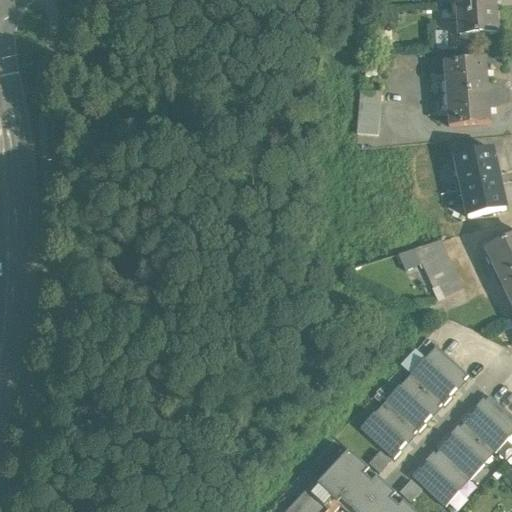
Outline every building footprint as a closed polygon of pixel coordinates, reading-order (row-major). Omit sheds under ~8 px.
[(493,0),(456,0),(459,38),(496,35),(493,0)] [(387,33),(371,34),(371,40),(361,42),(362,57),(377,56),(376,53),(388,52),(387,33)] [(485,61),(444,64),(447,97),(487,94),(485,61)] [(381,94),(360,93),(356,135),(377,137),(381,94)] [(487,94),(447,97),(449,128),(489,125),(487,94)] [(491,150),(454,158),(468,219),(505,211),(491,150)] [(402,158),(382,161),(384,171),(403,167),(402,158)] [(403,167),(384,171),(385,180),(405,177),(403,167)] [(511,241),(489,252),(511,302),(511,241)] [(461,293),(437,244),(415,251),(440,303),(461,293)] [(374,416),(360,431),(393,462),(400,454),(399,453),(417,434),(418,435),(426,427),(424,425),(442,406),(444,408),(451,400),(450,399),(468,379),(436,349),(410,377),(416,382),(405,394),(399,389),(385,404),(391,410),(380,421),(374,416)] [(419,471),(412,478),(445,509),(459,495),(454,490),(465,478),(470,483),(484,468),(479,464),(490,451),(495,456),(511,437),(511,420),(489,399),(471,419),(469,417),(462,425),(464,427),(446,446),(444,445),(437,452),(439,454),(421,473),(419,471)] [(411,511),(386,488),(345,451),(288,511),(411,511)]
